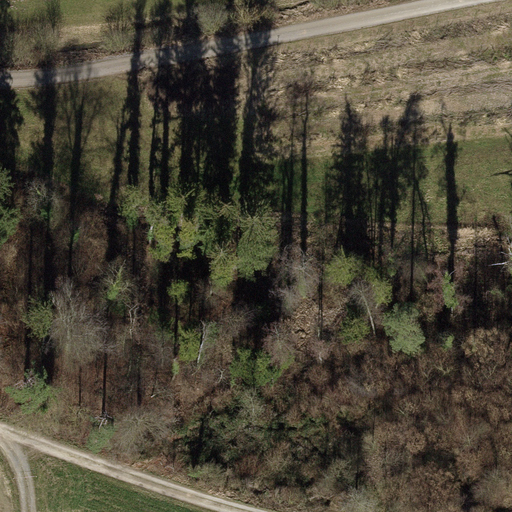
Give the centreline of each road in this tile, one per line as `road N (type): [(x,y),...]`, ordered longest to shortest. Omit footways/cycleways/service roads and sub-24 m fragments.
road 1 (track): [(0,81),(480,0)]
road 2 (track): [(3,434),(239,511)]
